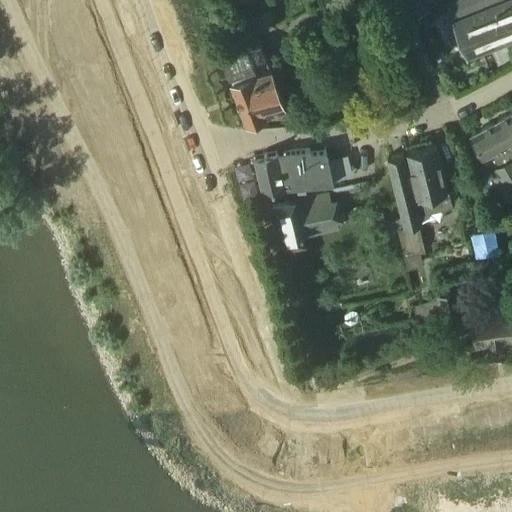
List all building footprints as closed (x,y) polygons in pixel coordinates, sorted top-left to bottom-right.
[(430,10),(426,0),(399,0),(407,19),(430,10)] [(511,0),(450,0),(446,2),(452,17),(451,18),(466,55),(511,37),(511,0)] [(276,27),(269,8),(248,17),(255,36),(276,27)] [(231,82),(230,82),(246,122),(286,107),(270,66),(269,67),(260,42),(222,57),(231,82)] [(511,112),(470,136),(483,159),(484,158),(490,169),(508,203),(511,200),(511,112)] [(436,144),(414,150),(406,152),(406,151),(387,156),(405,224),(422,220),(421,219),(437,215),(434,205),(451,201),(448,189),(436,144)] [(278,151),(253,157),(256,168),(263,193),(286,187),(286,186),(334,179),(333,178),(347,175),(342,155),(328,158),(326,147),(310,150),(310,147),(278,152),(278,151)] [(270,199),(272,207),(272,209),(273,209),(282,242),(282,243),(282,245),(305,239),(304,237),(340,227),(338,220),(344,218),(337,196),(331,197),(329,191),(294,201),(294,200),(290,201),(288,194),(270,199)] [(418,223),(397,228),(403,256),(424,251),(418,223)] [(437,293),(444,326),(463,322),(455,290),(439,294),(439,292),(437,293)] [(511,304),(488,308),(470,311),(475,343),(511,337),(511,304)]
